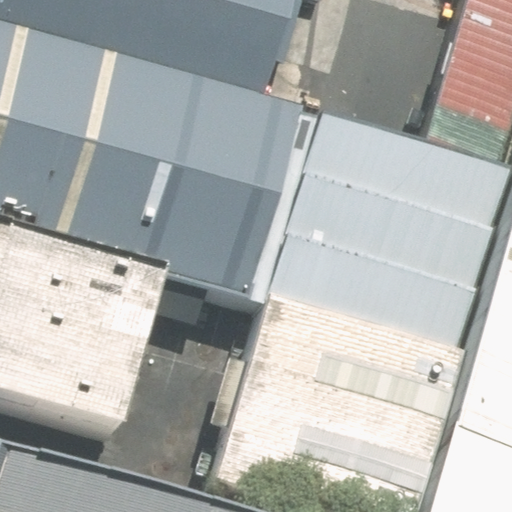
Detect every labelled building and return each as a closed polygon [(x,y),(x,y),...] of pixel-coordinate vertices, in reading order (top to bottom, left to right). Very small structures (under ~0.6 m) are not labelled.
[(0,0),(0,28),(296,113),(329,0),(0,0)] [(511,0),(457,0),(413,153),(494,177),(511,114),(511,0)] [(0,242),(239,311),(296,113),(0,28),(0,242)] [(511,114),(494,177),(416,447),(511,474),(511,114)] [(413,153),(312,124),(204,496),(258,511),(396,511),(416,447),(494,177),(413,153)] [(147,285),(0,242),(0,413),(102,442),(147,285)] [(511,511),(511,474),(416,447),(396,511),(511,511)] [(0,511),(137,511),(0,473),(0,511)]
